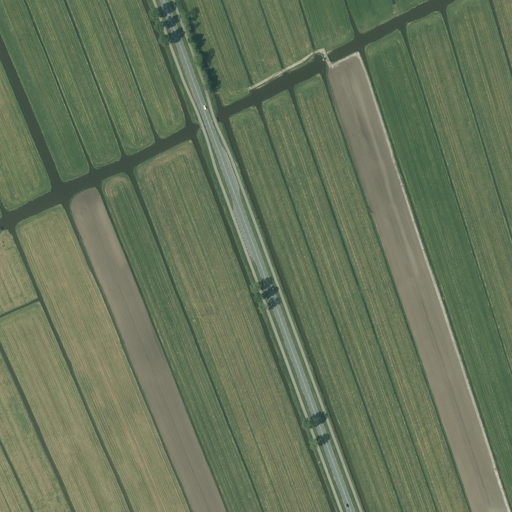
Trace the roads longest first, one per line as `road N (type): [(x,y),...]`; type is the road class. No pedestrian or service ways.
road 1 (track): [(508,511),(358,54),(329,66),(321,49),(248,89)]
road 2 (primary): [(163,0),(351,511)]
